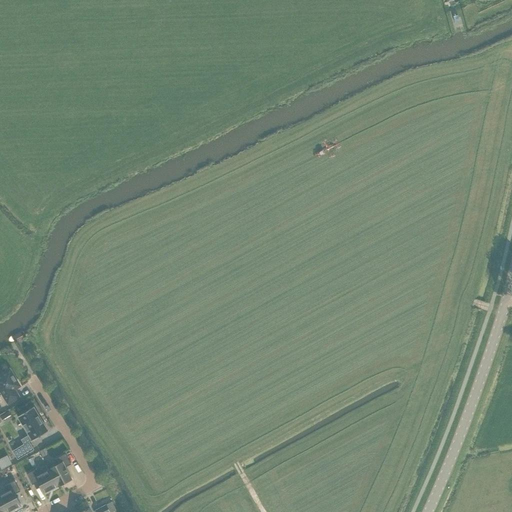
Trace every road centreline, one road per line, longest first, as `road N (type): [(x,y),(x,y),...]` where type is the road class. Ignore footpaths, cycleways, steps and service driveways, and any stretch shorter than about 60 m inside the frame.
road 1 (tertiary): [(428,511),(511,280)]
road 2 (residential): [(34,382),(96,482),(41,511)]
